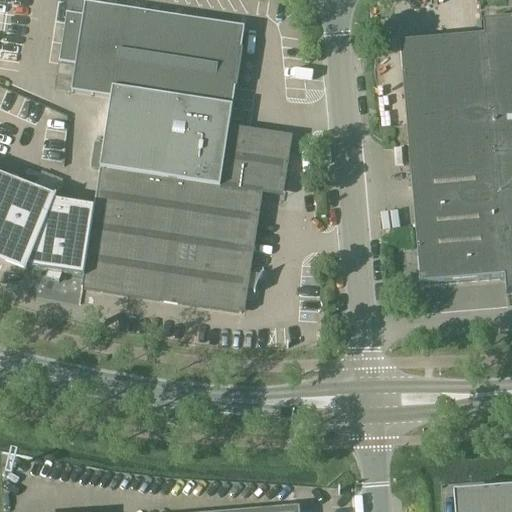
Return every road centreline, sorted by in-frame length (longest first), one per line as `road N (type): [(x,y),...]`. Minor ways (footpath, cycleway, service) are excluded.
road 1 (unclassified): [(367,401),(328,0)]
road 2 (secondary): [(96,384),(214,400),(367,401)]
road 3 (secondary): [(367,401),(511,393)]
